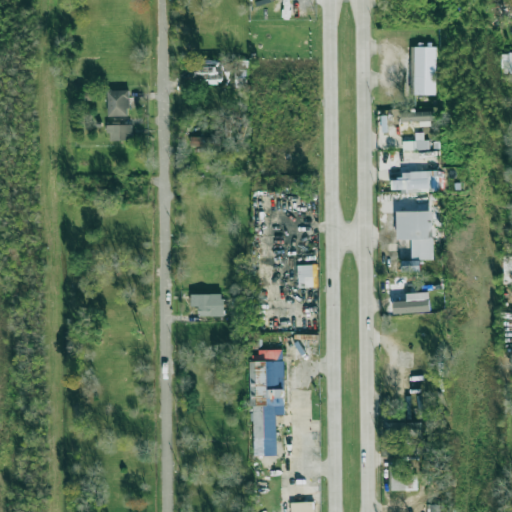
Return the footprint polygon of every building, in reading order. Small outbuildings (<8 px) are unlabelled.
[(436,95),(437,47),(413,46),(412,94),(436,95)] [(511,53),(502,53),(503,72),(511,72),(511,53)] [(108,90),(108,116),(129,116),(129,90),(108,90)] [(434,110),(401,111),(401,122),(435,120),(434,110)] [(133,125),(108,124),(108,140),(132,140),(133,125)] [(218,146),(218,137),(190,136),(190,145),(218,146)] [(392,192),(439,190),(439,171),(400,172),(400,180),(391,180),(392,192)] [(398,239),(411,239),(412,259),(434,259),(432,211),(397,211),(398,239)] [(402,271),(420,271),(420,260),(402,260),(402,271)] [(394,313),(430,312),(429,292),(407,293),(407,301),(393,301),(394,313)] [(224,316),(224,294),(192,294),(192,306),(198,306),(198,316),(224,316)] [(277,414),(285,414),(284,349),(259,350),(259,355),(251,355),(252,456),(277,455),(277,414)] [(421,437),(422,423),(386,422),(385,436),(421,437)] [(382,456),(402,456),(401,444),(382,445),(382,456)] [(418,490),(417,474),(400,474),(400,466),(389,466),(389,491),(418,490)]
